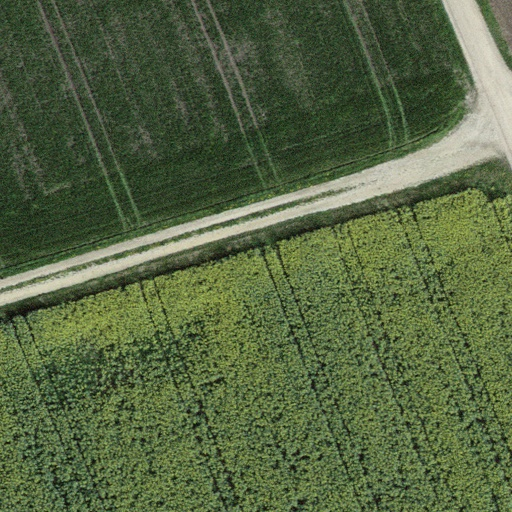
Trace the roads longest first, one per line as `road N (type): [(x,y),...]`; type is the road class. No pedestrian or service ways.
road 1 (track): [(0,283),(511,131)]
road 2 (track): [(511,133),(455,0)]
